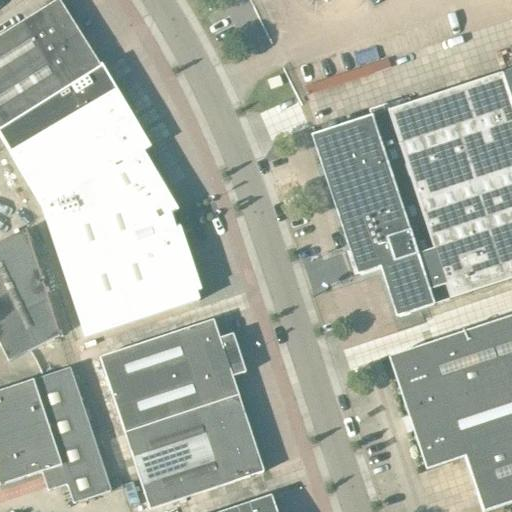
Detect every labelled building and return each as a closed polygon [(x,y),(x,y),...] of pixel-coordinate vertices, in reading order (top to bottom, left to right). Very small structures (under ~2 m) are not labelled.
[(0,37),(0,132),(101,69),(58,1),(0,37)] [(101,69),(0,132),(0,133),(11,153),(8,155),(39,208),(84,340),(197,303),(181,252),(184,251),(177,228),(173,229),(169,216),(176,212),(142,154),(151,149),(116,91),(101,69)] [(314,136),(317,145),(360,275),(382,268),(399,317),(511,279),(511,70),(501,74),(314,136)] [(24,233),(0,245),(0,350),(7,364),(58,338),(24,233)] [(511,317),(387,359),(425,472),(463,459),(480,511),(484,511),(511,503),(511,317)] [(122,435),(236,397),(230,379),(244,375),(231,336),(217,341),(211,322),(97,361),(122,435)] [(69,371),(0,393),(0,488),(3,487),(40,475),(47,494),(66,487),(72,506),(110,494),(69,371)] [(149,511),(262,474),(236,397),(122,435),(148,511),(149,511)] [(274,511),(269,497),(224,511),(274,511)]
